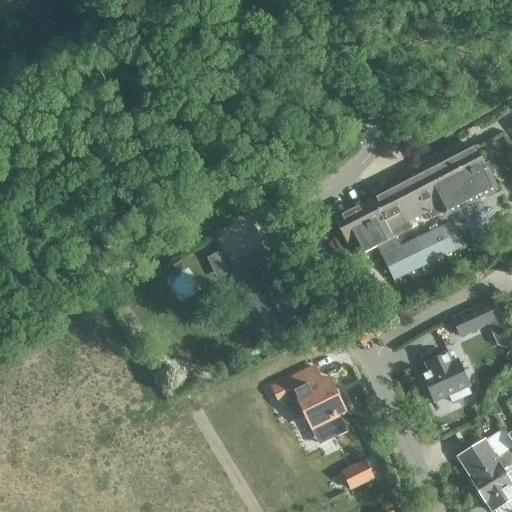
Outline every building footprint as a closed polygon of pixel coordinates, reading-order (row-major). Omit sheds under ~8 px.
[(475,149),(454,160),(336,220),(355,258),(376,247),(393,282),(460,248),(448,225),(400,249),(395,238),(392,239),(390,233),(399,228),(402,234),(409,231),(406,225),(428,214),(431,221),(495,187),(475,149)] [(219,254),(208,259),(213,268),(223,263),(219,254)] [(253,266),(238,273),(248,292),(257,287),(268,309),(259,313),(268,332),(283,325),(302,315),(271,254),(252,264),(253,266)] [(499,320),(492,303),(453,321),(460,337),(499,320)] [(429,373),(422,376),(434,402),(449,396),(452,403),(470,395),(467,387),(469,387),(457,360),(453,362),(449,354),(425,364),(429,373)] [(315,368),(280,385),(295,417),(304,413),(319,444),(345,432),(338,416),(345,412),(329,379),(322,383),(315,368)] [(483,441),(457,457),(472,482),(499,466),(505,462),(506,464),(511,459),(511,448),(494,459),(485,444),(483,441)] [(472,482),(470,483),(483,504),(483,503),(488,511),(492,511),(511,500),(511,459),(506,464),(505,462),(499,466),(472,482)] [(365,462),(342,474),(350,490),(373,478),(365,462)]
